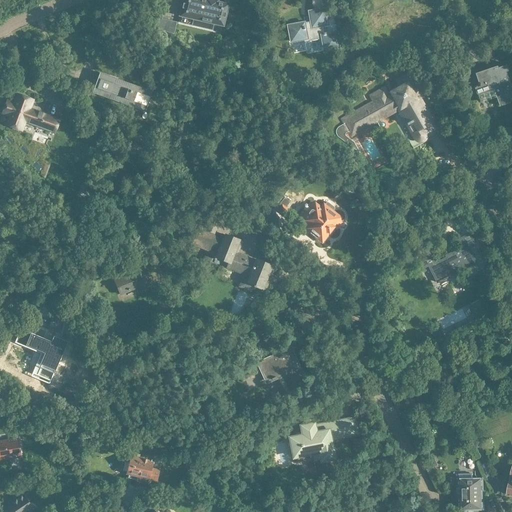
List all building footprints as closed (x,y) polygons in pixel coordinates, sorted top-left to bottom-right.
[(205,22),(222,26),(227,4),(216,2),(216,1),(213,0),(182,0),(179,16),(191,19),(189,25),(204,28),(205,22)] [(324,51),(340,48),(337,32),(324,34),(322,25),(327,24),(325,8),(309,11),(311,22),(304,24),(304,22),(288,25),(291,41),(305,39),(305,40),(321,37),(324,51)] [(168,32),(171,21),(159,18),(156,30),(168,32)] [(497,68),(496,66),(474,73),(479,86),(474,88),(476,95),(477,94),(478,96),(479,95),(484,110),(489,108),(485,98),(495,95),(498,106),(501,105),(509,102),(511,100),(511,91),(505,72),(508,71),(505,65),(497,68)] [(339,118),(343,124),(338,127),(336,128),(336,130),(335,133),(336,136),(340,139),(359,153),(353,142),(345,136),(344,135),(345,133),(347,132),(350,138),(377,123),(379,127),(380,128),(382,128),(383,128),(385,126),(385,125),(385,123),(383,122),(382,122),(380,122),(380,121),(397,112),(413,141),(437,128),(421,98),(425,96),(418,84),(414,86),(407,73),(394,80),(397,86),(387,91),(384,85),(367,95),(370,101),(339,118)] [(145,110),(152,92),(100,74),(94,92),(145,110)] [(59,122),(60,120),(30,108),(33,100),(29,98),(21,95),(17,94),(14,102),(7,100),(5,104),(3,109),(4,109),(2,113),(9,116),(6,124),(10,126),(17,129),(23,131),(26,123),(55,134),(56,130),(57,130),(59,123),(59,122)] [(296,208),(288,202),(290,200),(285,196),(280,203),(281,203),(277,209),(288,218),(296,208)] [(343,220),(341,219),(342,217),(323,202),(320,206),(315,201),(314,203),(311,200),(297,217),(301,219),(300,221),(305,225),(303,228),(322,242),(329,233),(328,232),(333,226),(336,229),(343,220)] [(216,236),(216,235),(195,227),(189,243),(209,252),(212,247),(216,236)] [(241,236),(222,229),(211,257),(228,264),(226,268),(242,274),(237,286),(251,291),(253,286),(265,291),(268,282),(269,283),(272,275),(275,267),(272,266),(272,265),(255,258),(255,259),(238,252),(242,242),(239,240),(241,236)] [(469,248),(475,245),(469,233),(456,239),(460,247),(444,255),(445,257),(435,262),(428,248),(414,255),(421,269),(428,266),(436,283),(438,282),(438,283),(447,278),(447,277),(477,263),(469,248)] [(137,292),(153,285),(143,261),(127,267),(130,274),(113,280),(120,295),(136,288),(137,292)] [(489,321),(478,299),(469,304),(476,318),(450,332),(454,340),(459,337),(460,338),(467,335),(467,334),(483,326),(482,324),(489,321)] [(51,380),(68,342),(53,335),(51,341),(17,326),(11,339),(43,353),(39,362),(42,364),(38,374),(51,380)] [(497,340),(491,343),(495,351),(501,348),(497,340)] [(289,343),(273,351),(274,353),(256,362),(266,384),(282,377),(288,391),(301,386),(291,364),(295,362),(288,345),(290,344),(289,343)] [(429,411),(434,419),(436,418),(440,416),(441,417),(447,414),(442,404),(429,411)] [(478,420),(474,407),(461,412),(466,424),(478,420)] [(290,438),(294,456),(320,451),(321,459),(317,460),(319,470),(326,469),(325,459),(333,458),(331,449),(329,436),(337,434),(338,437),(346,435),(343,421),(325,424),(326,427),(314,430),(313,424),(302,426),(303,435),(290,438)] [(18,439),(0,441),(0,458),(21,455),(18,439)] [(157,480),(159,470),(151,468),(153,462),(145,460),(146,459),(130,455),(126,473),(129,473),(128,478),(136,480),(138,475),(149,478),(157,480)] [(433,468),(437,465),(432,456),(427,459),(433,468)] [(483,477),(458,478),(459,510),(484,510),(483,477)] [(29,511),(33,509),(23,494),(9,503),(11,505),(2,511),(3,511),(29,511)]
